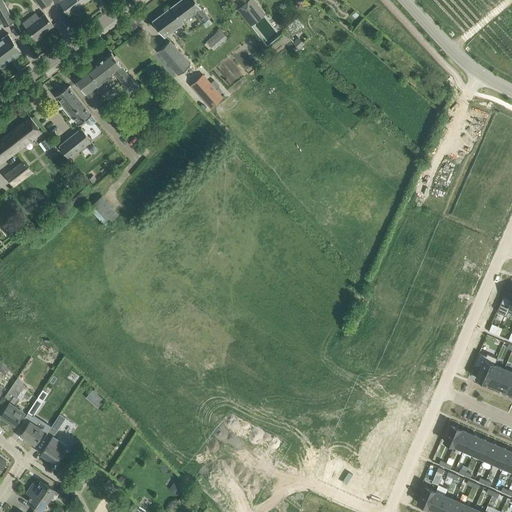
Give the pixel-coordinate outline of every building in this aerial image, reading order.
[(0,0),(0,18),(5,26),(14,21),(2,0),(0,0)] [(64,0),(60,3),(69,14),(87,0),(64,0)] [(209,18),(195,0),(180,0),(152,21),(165,39),(179,28),(177,27),(195,13),(203,23),(209,18)] [(265,14),(253,0),(251,0),(239,10),(252,25),(265,14)] [(27,28),(36,40),(43,34),(42,33),(53,25),(45,14),(39,18),(35,13),(23,22),(27,28)] [(220,29),(206,42),(213,49),(227,37),(220,29)] [(0,39),(0,67),(22,51),(9,33),(0,39)] [(298,37),(294,42),(300,49),(305,44),(298,37)] [(169,39),(157,50),(178,74),(190,63),(169,39)] [(111,52),(75,80),(86,94),(114,72),(127,87),(131,93),(139,87),(134,81),(111,52)] [(203,75),(193,83),(201,93),(208,100),(213,106),(223,97),(215,89),(210,83),(203,75)] [(214,80),(210,83),(215,89),(219,86),(214,80)] [(68,86),(56,95),(55,95),(78,125),(84,120),(87,125),(93,125),(97,121),(69,85),(68,86)] [(93,91),(88,96),(96,105),(102,101),(93,91)] [(157,110),(150,102),(142,108),(148,117),(157,110)] [(0,163),(42,132),(30,117),(0,139),(0,163)] [(82,128),(58,146),(69,159),(92,141),(82,128)] [(511,141),(492,133),(485,151),(506,160),(511,144),(511,141)] [(41,142),(46,150),(52,147),(47,138),(41,142)] [(485,151),(478,168),(499,177),(506,160),(485,151)] [(77,168),(83,164),(83,160),(81,157),(77,156),(74,159),(73,163),(77,168)] [(24,160),(5,174),(13,185),(32,171),(24,160)] [(478,168),(471,185),(492,194),(499,177),(478,168)] [(471,185),(464,202),(485,211),(492,194),(471,185)] [(101,197),(92,205),(109,224),(118,216),(101,197)] [(464,202),(457,220),(478,228),(485,211),(464,202)] [(448,241),(441,259),(462,268),(469,250),(448,241)] [(441,259),(434,276),(455,285),(462,268),(441,259)] [(434,276),(427,293),(448,302),(455,285),(434,276)] [(427,293),(420,310),(441,319),(448,302),(427,293)] [(511,298),(504,295),(497,311),(506,315),(508,312),(511,313),(511,298)] [(420,310),(413,327),(434,336),(441,319),(420,310)] [(413,327),(406,344),(427,353),(434,336),(413,327)] [(406,344),(399,362),(420,371),(427,353),(406,344)] [(479,352),(474,364),(480,367),(476,378),(486,382),(494,364),(495,364),(497,357),(487,353),(486,355),(479,352)] [(9,369),(0,359),(0,370),(5,375),(9,369)] [(494,364),(486,382),(496,386),(504,368),(495,364),(494,364)] [(511,371),(504,368),(496,386),(506,391),(511,377),(511,371)] [(392,377),(386,394),(407,402),(413,386),(392,377)] [(9,389),(15,394),(18,395),(24,386),(25,385),(17,378),(9,389)] [(87,395),(99,407),(106,399),(94,388),(87,395)] [(27,414),(32,417),(42,402),(41,402),(47,393),(43,390),(27,414)] [(386,394),(379,410),(400,419),(407,402),(386,394)] [(0,415),(15,425),(23,412),(15,406),(20,399),(14,395),(0,415)] [(379,410),(372,427),(393,435),(400,419),(379,410)] [(54,436),(66,418),(60,414),(43,439),(48,443),(41,453),(55,462),(66,444),(54,436)] [(39,437),(43,439),(48,433),(30,421),(21,434),(35,443),(39,437)] [(450,424),(443,440),(454,445),(461,429),(450,424)] [(372,427),(366,443),(387,451),(393,435),(372,427)] [(461,429),(454,445),(464,449),(471,433),(461,429)] [(471,433),(464,449),(473,454),(480,438),(471,433)] [(480,438),(473,454),(483,458),(490,442),(480,438)] [(490,442),(483,458),(493,462),(500,446),(490,442)] [(366,443),(359,459),(380,468),(387,451),(366,443)] [(500,446),(493,462),(503,467),(510,450),(500,446)] [(511,451),(510,450),(503,467),(511,470),(511,451)] [(359,459),(352,475),(373,484),(380,468),(359,459)] [(352,475),(345,492),(366,501),(373,484),(352,475)] [(176,477),(172,482),(181,488),(185,483),(176,477)] [(34,483),(30,489),(48,500),(55,490),(41,480),(37,486),(34,483)] [(70,500),(74,494),(61,485),(57,491),(70,500)] [(424,486),(417,502),(428,507),(435,491),(424,486)] [(31,495),(27,501),(41,510),(48,500),(30,489),(27,493),(31,495)] [(435,491),(428,507),(438,511),(445,495),(435,491)] [(445,495),(438,511),(440,511),(449,511),(455,499),(445,495)] [(455,499),(449,511),(460,511),(464,504),(455,499)]
